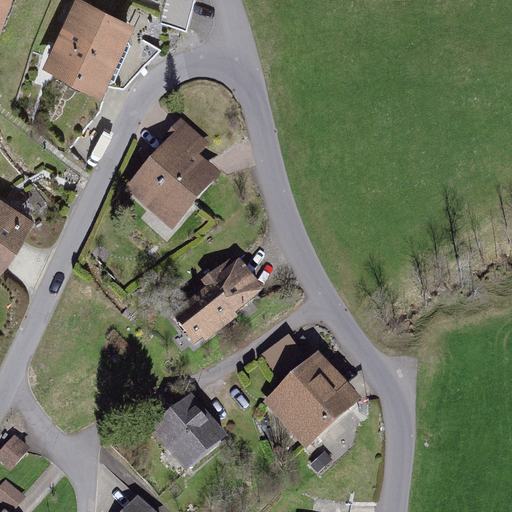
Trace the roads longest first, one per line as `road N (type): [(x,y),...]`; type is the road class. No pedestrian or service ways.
road 1 (residential): [(394,511),(398,409),(297,248),(239,52)]
road 2 (residential): [(239,52),(169,75),(136,107),(0,402)]
